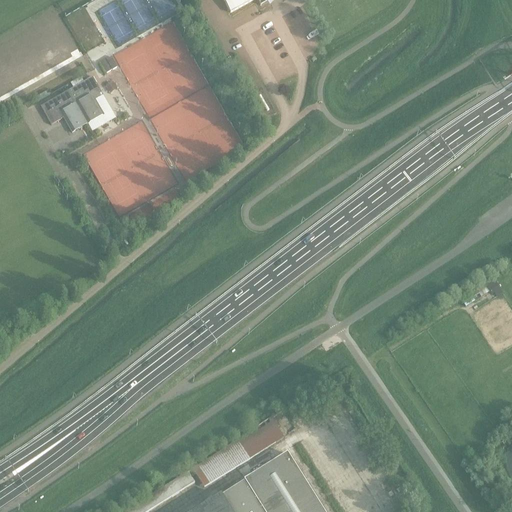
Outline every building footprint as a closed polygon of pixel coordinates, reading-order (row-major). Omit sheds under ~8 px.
[(223,0),(231,13),(254,0),(256,0),(260,6),(271,0),(223,0)] [(111,58),(106,61),(112,71),(117,68),(111,58)] [(106,74),(112,71),(106,60),(100,64),(106,74)] [(41,107),(48,120),(51,126),(64,119),(72,134),(103,116),(95,101),(103,96),(92,78),(41,107)] [(113,83),(106,87),(109,92),(116,88),(113,83)] [(484,286),(478,290),(483,298),(486,295),(487,297),(499,289),(493,280),(484,286)] [(241,484),(241,485),(258,511),(317,511),(283,457),(241,484)] [(258,511),(241,485),(221,498),(229,511),(258,511)] [(195,511),(229,511),(221,498),(220,496),(195,511)]
